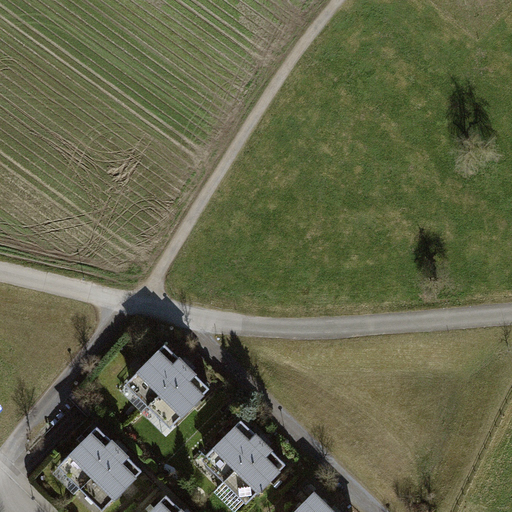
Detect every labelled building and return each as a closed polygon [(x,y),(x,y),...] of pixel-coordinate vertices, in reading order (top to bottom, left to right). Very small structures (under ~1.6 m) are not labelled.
[(159,341),(122,378),(146,401),(182,364),(159,341)] [(182,364),(146,401),(170,424),(206,387),(182,364)] [(231,421),(191,462),(214,485),(254,443),(231,421)] [(91,425),(52,463),(76,486),(114,448),(91,425)] [(254,443),(214,485),(239,508),(279,466),(254,443)] [(136,469),(114,448),(76,486),(98,507),(136,469)] [(306,491),(285,511),(326,511),(328,511),(306,491)] [(180,511),(161,492),(140,511),(180,511)]
